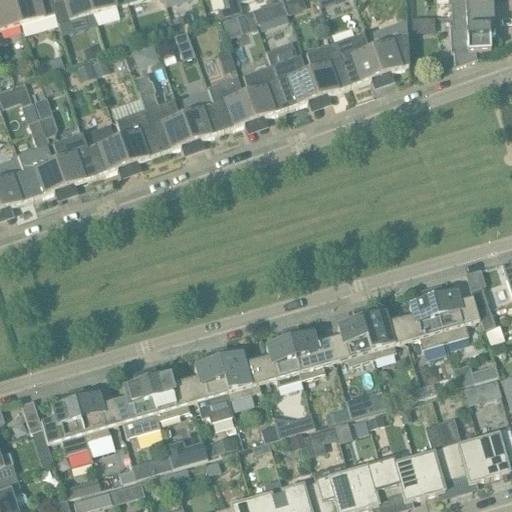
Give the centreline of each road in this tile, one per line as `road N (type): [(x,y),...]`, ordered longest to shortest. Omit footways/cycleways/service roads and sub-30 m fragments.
road 1 (unclassified): [(511,70),(0,252)]
road 2 (unclassified): [(0,391),(511,246)]
